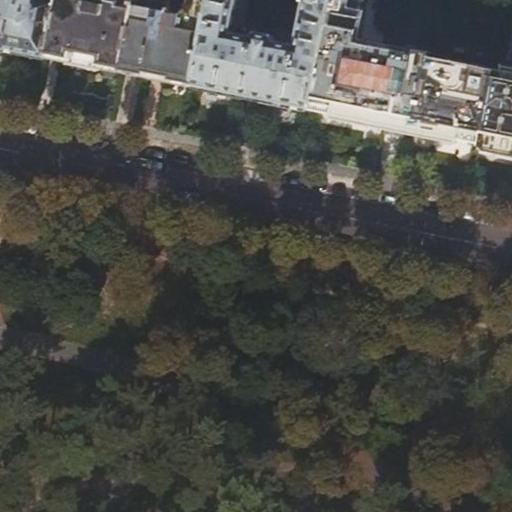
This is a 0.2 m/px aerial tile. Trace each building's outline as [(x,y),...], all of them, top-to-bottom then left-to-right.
[(0,0),(0,46),(14,50),(47,56),(58,0),(0,0)] [(58,0),(47,56),(66,59),(67,57),(82,60),(105,65),(104,67),(123,71),(137,0),(132,0),(132,2),(119,0),(58,0)] [(162,0),(137,0),(123,71),(155,77),(194,85),(211,0),(191,0),(190,9),(188,8),(187,9),(186,9),(185,9),(185,10),(184,11),(183,12),(183,13),(182,13),(182,11),(181,9),(181,8),(180,8),(179,7),(178,7),(176,6),(171,5),(171,2),(170,2),(171,0),(170,0),(167,0),(167,1),(162,0)] [(211,0),(194,85),(250,96),(311,108),(332,0),(302,0),(302,2),(305,2),(296,43),(277,39),(274,34),(259,31),(260,26),(254,25),(250,28),(249,34),(233,31),(239,0),(211,0)] [(332,0),(311,108),(402,126),(481,142),(495,67),(438,55),(440,41),(418,36),(414,51),(355,39),(362,0),(332,0)] [(495,67),(481,142),(511,148),(511,71),(496,69),(496,67),(495,67)]
